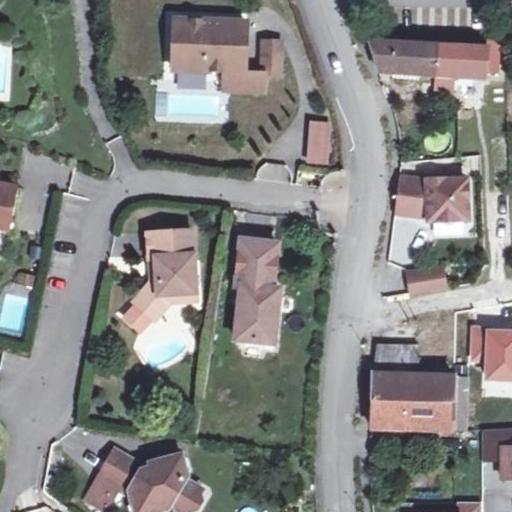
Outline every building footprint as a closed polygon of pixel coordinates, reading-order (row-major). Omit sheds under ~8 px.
[(176,74),(227,77),(247,77),(249,27),(178,25),(176,74)] [(486,43),(485,52),(490,52),(489,73),(501,73),(501,44),(486,43)] [(381,73),(438,76),(439,48),(371,44),(373,49),(381,70),(381,73)] [(267,46),(265,78),(267,78),(283,79),(284,47),(267,46)] [(488,79),(489,73),(490,52),(485,52),(439,48),(438,76),(488,79)] [(247,77),(227,77),(226,93),(266,96),(267,78),(265,78),(247,77)] [(332,125),(312,124),(309,166),(329,168),(332,125)] [(431,181),(403,178),(400,214),(425,217),(428,198),(433,198),(434,221),(473,219),(472,179),(431,181)] [(0,220),(2,213),(14,215),(18,193),(0,189),(0,220)] [(25,194),(18,193),(14,215),(10,235),(16,237),(25,194)] [(0,233),(10,235),(14,215),(2,213),(0,220),(0,233)] [(150,262),(153,261),(157,261),(158,283),(154,284),(135,305),(138,308),(153,321),(156,324),(174,304),(178,296),(197,296),(194,233),(149,236),(150,262)] [(236,295),(242,296),(237,342),(275,347),(280,292),(274,290),(277,262),(240,258),(236,295)] [(415,293),(449,287),(446,268),(412,274),(415,293)] [(36,280),(22,277),(20,287),(34,290),(36,280)] [(178,296),(174,304),(197,304),(197,296),(178,296)] [(138,308),(126,321),(142,334),(153,321),(138,308)] [(420,378),(420,365),(420,348),(380,347),(378,376),(420,378)] [(442,348),(420,348),(420,365),(441,365),(442,348)] [(374,431),(456,433),(458,380),(420,378),(378,376),(375,376),(374,431)] [(458,380),(456,433),(471,434),(472,380),(458,380)] [(511,430),(482,431),(483,463),(500,463),(499,447),(511,447),(511,430)] [(146,473),(145,469),(118,453),(104,477),(133,494),(134,500),(136,511),(160,511),(159,506),(175,503),(178,511),(181,511),(212,511),(217,502),(212,495),(213,490),(190,481),(184,458),(154,466),(155,471),(146,473)] [(133,494),(104,477),(101,482),(134,500),(133,494)] [(160,511),(181,511),(178,511),(175,503),(159,506),(160,511)]
